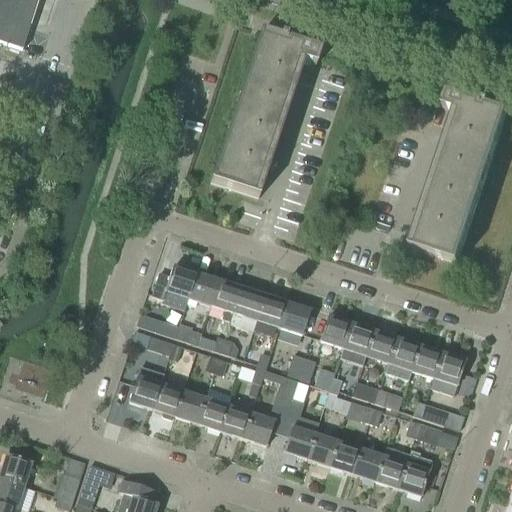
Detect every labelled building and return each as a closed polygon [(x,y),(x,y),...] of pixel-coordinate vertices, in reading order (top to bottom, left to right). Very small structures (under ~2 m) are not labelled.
[(38,0),(0,0),(0,18),(29,28),(38,0)] [(0,46),(21,53),(29,28),(0,18),(0,46)] [(251,198),(281,106),(295,63),(313,69),(317,55),(283,44),(284,40),(278,38),(277,42),(258,35),(208,187),(256,202),(257,200),(251,198)] [(457,267),(500,135),(506,116),(486,110),(487,107),(482,105),(481,108),(446,97),(442,111),(459,117),(415,251),(410,249),(409,252),(457,267)] [(193,276),(171,269),(168,280),(157,277),(150,300),(161,304),(164,295),(185,301),(193,276)] [(207,309),(216,283),(193,276),(185,301),(207,309)] [(230,316),(239,291),(216,283),(207,309),(230,316)] [(253,324),(262,298),(239,291),(230,316),(227,328),(249,335),(253,324)] [(276,331),(285,306),(262,298),(253,324),(276,331)] [(308,313),(285,306),(276,331),(300,339),(308,313)] [(340,352),(349,327),(326,319),(318,345),(340,352)] [(150,334),(172,341),(175,330),(153,323),(150,334)] [(172,341),(196,349),(199,339),(199,338),(189,334),(190,331),(178,327),(177,331),(175,330),(172,341)] [(362,359),(371,334),(349,327),(340,352),(341,352),(338,362),(359,369),(362,359)] [(393,341),(371,334),(362,359),(385,366),(393,341)] [(199,339),(196,349),(209,353),(213,343),(199,339)] [(218,356),(222,342),(214,339),(214,340),(213,343),(209,353),(218,356)] [(166,359),(170,348),(148,340),(144,351),(166,359)] [(416,349),(393,341),(385,366),(381,376),(405,384),(408,374),(416,349)] [(230,345),(222,342),(218,356),(226,359),(230,345)] [(179,350),(170,348),(166,359),(168,359),(167,362),(174,364),(179,350)] [(431,382),(439,356),(416,349),(408,374),(431,382)] [(450,360),(439,356),(431,382),(428,391),(452,399),(464,362),(462,359),(453,356),(450,357),(450,360)] [(258,357),(253,372),(262,375),(264,374),(267,360),(258,357)] [(293,385),(301,361),(290,358),(283,381),(293,385)] [(211,377),(216,362),(208,359),(202,374),(211,377)] [(313,365),(301,361),(293,385),(305,389),(313,365)] [(224,365),(216,362),(211,377),(220,379),(224,365)] [(257,389),(262,375),(253,372),(249,386),(257,389)] [(271,377),(264,374),(262,375),(257,389),(266,392),(271,377)] [(462,393),(473,395),(476,379),(464,377),(462,393)] [(149,413),(157,387),(135,380),(127,406),(149,413)] [(285,408),(293,385),(283,381),(275,405),(285,408)] [(326,395),(325,398),(333,400),(338,385),(330,383),(326,395)] [(298,412),(305,389),(293,385),(285,408),(298,412)] [(371,407),(376,393),(354,386),(349,400),(371,407)] [(180,394),(157,387),(149,413),(159,416),(158,418),(160,421),(167,423),(170,421),(171,420),(180,394)] [(385,396),(376,393),(371,407),(381,410),(385,396)] [(194,428),(203,402),(180,394),(171,420),(194,428)] [(348,405),(333,400),(325,398),(322,409),(345,416),(348,405)] [(217,435),(225,409),(203,402),(194,428),(217,435)] [(418,421),(423,407),(415,405),(411,419),(418,421)] [(447,415),(423,407),(418,421),(442,429),(447,415)] [(240,442),(248,417),(225,409),(217,435),(240,442)] [(365,427),(370,412),(362,410),(357,425),(365,427)] [(380,416),(370,412),(365,427),(375,431),(380,416)] [(272,424),(248,417),(240,442),(264,450),(272,424)] [(315,427),(305,424),(302,434),(289,430),(281,456),(304,463),(312,437),(315,427)] [(411,442),(416,428),(409,425),(404,439),(411,442)] [(440,435),(416,428),(411,442),(420,445),(421,442),(436,446),(440,435)] [(326,470),(334,445),(312,437),(304,463),(326,470)] [(349,478),(357,452),(334,445),(326,470),(349,478)] [(372,485),(380,459),(357,452),(349,478),(372,485)] [(407,457),(404,467),(395,493),(418,500),(430,465),(407,457)] [(4,458),(0,470),(0,483),(21,490),(29,466),(4,458)] [(395,493),(404,467),(380,459),(372,485),(395,493)] [(58,493),(56,501),(69,505),(77,482),(66,478),(61,493),(58,493)] [(14,511),(21,491),(21,490),(0,483),(0,508),(11,511),(14,511)] [(82,483),(75,507),(89,511),(97,488),(82,483)] [(151,506),(155,495),(119,483),(116,495),(120,497),(115,511),(153,511),(155,507),(151,506)] [(64,511),(67,511),(69,505),(56,501),(53,508),(64,511)]
